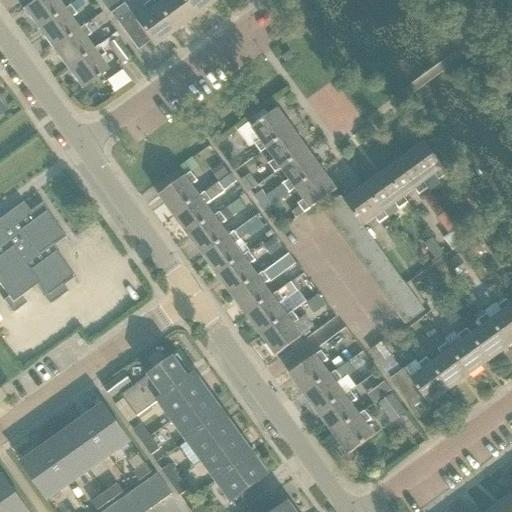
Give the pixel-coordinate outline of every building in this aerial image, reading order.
[(33,0),(22,9),(37,29),(63,10),(63,9),(56,0),(33,0)] [(173,32),(154,6),(154,5),(151,0),(142,6),(137,0),(126,0),(125,1),(124,0),(99,0),(136,50),(149,41),(153,47),(161,41),(173,32)] [(173,32),(193,17),(180,0),(161,0),(154,5),(154,6),(173,32)] [(180,0),(193,17),(213,3),(211,0),(180,0)] [(63,9),(63,10),(37,29),(52,49),(78,30),(78,29),(69,18),(75,14),(69,5),(63,9)] [(52,49),(66,69),(93,50),(92,49),(84,38),(89,34),(83,25),(78,29),(78,30),(52,49)] [(118,36),(107,44),(121,63),(132,55),(118,36)] [(93,50),(66,69),(81,89),(107,70),(98,58),(104,54),(98,45),(92,49),(93,50)] [(283,55),(287,61),(293,56),(289,50),(283,55)] [(261,152),(267,148),(266,148),(293,129),(278,108),(252,127),(261,140),(255,144),(261,152)] [(293,129),(266,148),(267,148),(275,160),(270,164),(276,172),(281,168),(307,149),(293,129)] [(405,156),(424,183),(424,182),(435,174),(439,180),(448,173),(444,168),(425,141),(405,156)] [(290,192),(296,188),(295,188),(322,169),(307,149),(281,168),(289,180),(284,184),(290,192)] [(384,171),(404,197),(415,189),(419,194),(428,188),(424,182),(424,183),(405,156),(384,171)] [(310,208),(337,189),(322,169),(296,188),(295,188),(304,200),(299,204),(300,205),(292,211),(297,217),(310,208)] [(408,202),(404,197),(384,171),(364,185),(384,212),(384,211),(395,203),(399,208),(408,202)] [(159,195),(173,216),(200,197),(200,196),(191,185),(197,181),(191,173),(185,177),(185,176),(159,195)] [(344,200),(349,206),(356,217),(363,226),(375,218),(379,223),(388,217),(384,211),(384,212),(364,185),(344,200)] [(200,196),(200,197),(173,216),(188,236),(215,217),(214,216),(206,205),(211,201),(205,192),(200,196)] [(322,210),(330,220),(349,206),(344,200),(341,196),(322,210)] [(22,207),(19,204),(0,217),(0,285),(1,286),(6,295),(2,298),(12,311),(25,301),(21,295),(38,283),(46,293),(43,295),(48,303),(66,290),(63,285),(73,277),(57,255),(59,254),(57,251),(58,250),(54,244),(64,237),(45,211),(48,210),(42,202),(29,211),(25,205),(22,207)] [(330,220),(337,231),(356,217),(349,206),(330,220)] [(214,216),(215,217),(188,236),(203,256),(229,237),(229,236),(221,225),(226,221),(220,212),(214,216)] [(445,213),(438,218),(449,234),(455,230),(456,228),(445,213)] [(465,216),(456,223),(466,236),(475,230),(465,216)] [(364,227),(363,226),(356,217),(337,231),(345,241),(364,227)] [(345,241),(352,252),(372,237),(364,227),(345,241)] [(449,234),(443,238),(453,250),(464,242),(455,230),(449,234)] [(229,236),(229,237),(203,256),(217,276),(244,257),(243,256),(235,245),(241,241),(234,232),(229,236)] [(360,262),(379,248),(372,237),(352,252),(360,262)] [(360,262),(367,273),(387,258),(379,248),(360,262)] [(217,276),(232,296),(258,277),(258,276),(250,265),(255,261),(249,252),(243,256),(244,257),(217,276)] [(246,316),(273,297),(273,296),(264,285),(295,262),(289,253),(263,273),(258,276),(258,277),(232,296),(246,316)] [(457,255),(448,261),(454,270),(463,264),(457,255)] [(375,283),(394,269),(387,258),(367,273),(375,283)] [(375,283),(382,293),(402,279),(394,269),(375,283)] [(390,304),(409,290),(402,279),(382,293),(390,304)] [(246,316),(261,336),(288,317),(287,316),(279,305),(297,291),(291,283),(273,296),(273,297),(246,316)] [(491,320),(490,320),(510,346),(511,344),(511,307),(511,305),(495,284),(486,290),(495,302),(484,311),(487,315),(491,320)] [(390,304),(398,314),(417,300),(409,290),(390,304)] [(398,314),(405,325),(425,311),(417,300),(398,314)] [(276,356),(302,337),(293,325),(299,321),(298,319),(307,312),(302,305),(287,316),(288,317),(261,336),(276,356)] [(470,335),(490,361),(510,346),(490,320),(491,320),(487,315),(478,321),(482,326),(471,334),(470,335)] [(470,376),(490,361),(470,335),(471,334),(467,329),(458,335),(462,341),(451,349),(470,376)] [(431,364),(450,390),(470,376),(451,349),(447,344),(439,350),(443,355),(431,363),(431,364)] [(315,355),(289,374),(304,395),(330,375),(322,364),(327,360),(321,351),(316,355),(315,355)] [(159,399),(191,377),(187,371),(189,369),(178,354),(121,395),(137,417),(160,400),(159,399)] [(411,378),(404,369),(391,379),(413,409),(426,400),(430,405),(450,390),(431,364),(431,363),(427,358),(419,364),(423,370),(411,378)] [(330,375),(304,395),(318,415),(345,395),(336,384),(342,380),(336,371),(330,375)] [(124,374),(105,388),(112,398),(131,384),(124,374)] [(174,420),(208,395),(197,381),(195,382),(191,377),(159,399),(160,400),(174,420)] [(345,395),(318,415),(333,434),(359,415),(351,403),(356,399),(350,391),(345,395)] [(393,422),(407,412),(393,394),(380,404),(393,422)] [(189,440),(220,417),(216,411),(218,409),(208,395),(174,420),(189,440)] [(91,419),(85,423),(108,455),(129,440),(105,406),(90,417),(91,419)] [(359,415),(333,434),(348,455),(374,436),(365,423),(371,419),(364,411),(359,415)] [(203,460),(237,435),(227,421),(224,423),(220,417),(189,440),(203,460)] [(140,441),(149,435),(140,422),(131,428),(140,441)] [(78,425),(64,435),(88,469),(108,455),(85,423),(79,427),(78,425)] [(88,469),(64,435),(49,445),(51,447),(45,451),(67,483),(88,469)] [(149,435),(140,441),(150,454),(158,448),(149,435)] [(218,480),(249,457),(245,451),(247,449),(237,435),(203,460),(218,480)] [(67,483),(45,451),(39,456),(37,454),(22,464),(46,498),(67,483)] [(249,457),(218,480),(233,500),(267,476),(256,461),(254,463),(249,457)] [(138,480),(151,471),(145,462),(132,472),(138,480)] [(170,481),(178,475),(169,462),(160,468),(170,481)] [(155,475),(145,482),(159,503),(170,495),(155,475)] [(178,475),(170,481),(179,494),(187,488),(178,475)] [(0,511),(26,511),(28,511),(4,477),(0,480),(0,511)] [(110,500),(123,491),(117,482),(104,491),(110,500)] [(145,482),(135,490),(149,510),(159,503),(145,482)] [(135,511),(146,511),(149,510),(135,490),(125,497),(135,511)] [(110,500),(104,491),(91,500),(97,509),(110,500)] [(511,511),(511,493),(503,500),(511,511)] [(135,511),(125,497),(114,504),(120,511),(135,511)] [(511,511),(503,500),(486,511),(511,511)] [(189,509),(191,511),(204,511),(198,503),(189,509)] [(292,511),(286,503),(274,511),(292,511)]
